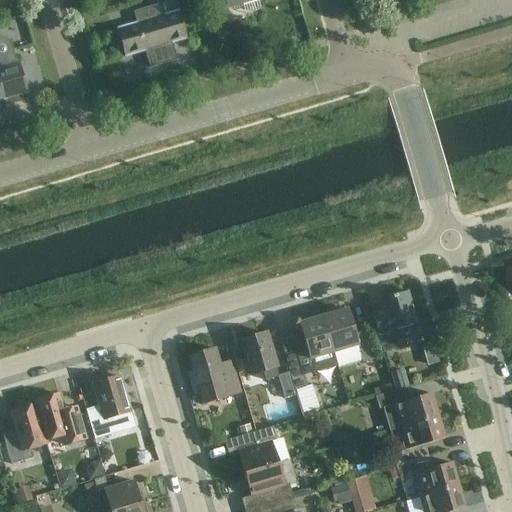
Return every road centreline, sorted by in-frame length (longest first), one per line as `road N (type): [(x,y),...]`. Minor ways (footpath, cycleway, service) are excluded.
road 1 (residential): [(148,333),(450,245)]
road 2 (residential): [(104,148),(348,75)]
road 3 (residential): [(511,471),(450,245)]
road 4 (residential): [(201,511),(148,333)]
road 5 (residential): [(450,245),(398,72)]
road 6 (residential): [(104,148),(55,0)]
road 7 (residential): [(0,377),(148,333)]
